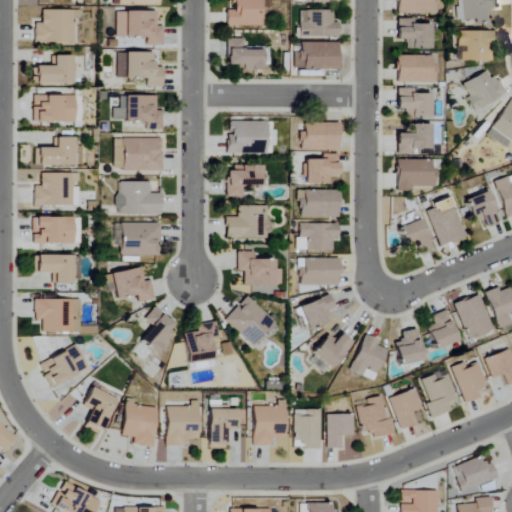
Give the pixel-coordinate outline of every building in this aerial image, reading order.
[(226,10),(225,26),(261,27),(261,0),(231,0),(232,10),(226,10)] [(396,0),(396,13),(435,14),(435,0),(396,0)] [(454,0),(455,21),(487,20),(487,9),(497,9),(496,0),(454,0)] [(78,11),(41,10),(40,24),(33,24),(33,43),(72,43),(72,19),(78,19),(78,11)] [(338,37),(338,23),(332,23),(332,10),(298,11),(298,38),(338,37)] [(115,12),(115,37),(145,38),(145,46),(161,46),(161,27),(154,27),(155,13),(115,12)] [(396,40),(404,40),(404,49),(431,49),(431,24),(413,24),(413,19),(397,19),(396,40)] [(456,61),(491,62),(492,32),(456,31),(456,61)] [(262,50),(242,50),(242,39),(227,39),(226,69),(262,69),(262,50)] [(292,53),(292,69),(338,70),(338,43),(299,43),(299,53),(292,53)] [(116,79),(145,78),(145,87),(162,87),(161,68),(152,68),(152,53),(115,53),(116,79)] [(396,82),(432,83),(433,56),(396,55),(396,82)] [(53,67),(35,66),(34,84),(72,84),(73,56),(53,56),(53,67)] [(502,96),(488,70),(460,85),(473,111),(502,96)] [(412,94),(412,89),(397,88),(396,109),(405,110),(404,118),(431,118),(431,94),(412,94)] [(74,96),(31,96),(31,122),(74,123),(74,96)] [(161,131),(161,111),(154,111),(155,97),(119,96),(118,108),(112,108),(112,121),(145,122),(144,130),(161,131)] [(505,150),(511,140),(511,100),(510,99),(485,135),(505,150)] [(226,154),(265,155),(266,122),(227,122),(226,154)] [(338,152),(339,124),(303,123),(303,132),(298,132),(298,150),(338,152)] [(431,124),(404,125),(404,134),(396,134),(396,154),(412,154),(412,149),(431,149),(431,124)] [(72,166),(72,138),(55,138),(55,148),(33,148),(33,166),(72,166)] [(112,170),(160,171),(161,140),(112,139),(112,170)] [(329,185),(329,176),(337,176),(338,155),(321,154),(321,160),(304,160),(304,184),(329,185)] [(429,159),(395,161),(396,192),(411,191),(411,187),(434,187),(433,169),(430,169),(429,159)] [(241,198),(242,187),(261,187),(261,166),(227,166),(227,197),(241,198)] [(70,206),(71,182),(77,182),(77,174),(39,173),(39,187),(32,186),(32,206),(70,206)] [(511,175),(493,182),(505,219),(511,216),(511,175)] [(160,194),(148,194),(149,183),(116,182),(115,215),(160,216),(160,194)] [(298,191),(297,218),(337,218),(338,192),(298,191)] [(485,228),(499,223),(487,192),(464,201),(473,223),(481,220),(485,228)] [(425,209),(437,247),(462,239),(451,201),(425,209)] [(267,206),(236,207),(236,217),(224,218),(225,239),(268,239),(267,206)] [(30,218),(31,245),(79,244),(78,217),(30,218)] [(414,247),(417,256),(432,251),(420,219),(398,228),(407,250),(414,247)] [(119,256),(158,257),(159,224),(119,223),(119,256)] [(295,251),(331,251),(331,239),(336,239),(337,225),(296,224),(295,251)] [(252,252),(236,252),(235,272),(243,272),(243,286),(280,286),(280,269),(274,269),(274,260),(252,260),(252,252)] [(54,285),(72,284),(72,255),(35,256),(35,274),(53,273),(54,285)] [(298,286),(338,286),(338,259),(298,259),(298,286)] [(105,294),(113,292),(115,299),(135,296),(136,302),(152,300),(149,281),(142,282),(140,269),(102,275),(105,294)] [(495,328),(511,322),(511,291),(511,288),(498,292),(497,288),(484,292),(495,328)] [(308,330),(330,321),(327,312),(334,309),(328,295),(299,307),(308,330)] [(464,338),(473,334),(474,338),(491,332),(477,295),(452,304),(464,338)] [(252,347),(274,323),(246,297),(223,320),(252,347)] [(78,300),(33,300),(33,320),(41,320),(40,333),(78,333),(78,300)] [(140,340),(153,353),(177,328),(154,307),(143,319),(151,327),(140,340)] [(432,325),(426,326),(433,349),(455,344),(447,311),(430,316),(432,325)] [(187,364),(214,360),(211,339),(216,338),(214,322),(195,325),(196,332),(183,334),(187,364)] [(402,341),(393,343),(400,367),(424,361),(415,329),(400,333),(402,341)] [(335,341),(328,335),(312,353),(330,370),(352,344),(341,334),(335,341)] [(349,372),(374,381),(385,350),(376,346),(378,340),(363,335),(349,372)] [(37,366),(50,389),(86,370),(74,346),(37,366)] [(505,386),(511,383),(511,361),(509,351),(483,358),(488,379),(502,375),(505,386)] [(479,398),(476,391),(484,387),(475,363),(464,367),(462,363),(449,368),(463,404),(479,398)] [(449,411),(446,404),(455,400),(443,371),(419,381),(428,403),(424,405),(430,419),(449,411)] [(91,388),(82,406),(91,410),(83,429),(99,436),(115,398),(91,388)] [(399,431),(413,426),(408,414),(420,409),(412,389),(387,400),(399,431)] [(358,433),(369,431),(370,439),(389,436),(382,396),(364,399),(365,405),(354,407),(358,433)] [(156,409),(133,406),(134,401),(125,399),(120,436),(133,438),(132,445),(151,448),(156,409)] [(197,440),(197,402),(189,402),(189,407),(164,408),(165,447),(184,446),(184,440),(197,440)] [(250,447),(270,447),(270,439),(282,439),(283,407),(251,407),(250,447)] [(243,411),(208,410),(207,449),(224,449),(225,427),(242,428),(243,411)] [(318,410),(291,410),(291,448),(319,448),(318,410)] [(324,415),(325,449),(340,449),(340,436),(351,436),(351,415),(324,415)] [(0,452),(2,454),(14,440),(0,428),(0,452)] [(497,479),(487,455),(451,471),(461,493),(497,479)] [(49,507),(60,511),(93,511),(99,500),(61,483),(49,507)] [(398,511),(435,511),(435,491),(398,492),(398,504),(398,511)] [(456,505),(456,511),(490,511),(489,497),(473,499),(474,504),(456,505)] [(332,511),(332,503),(304,504),(304,511),(300,511),(299,511),(332,511)]
